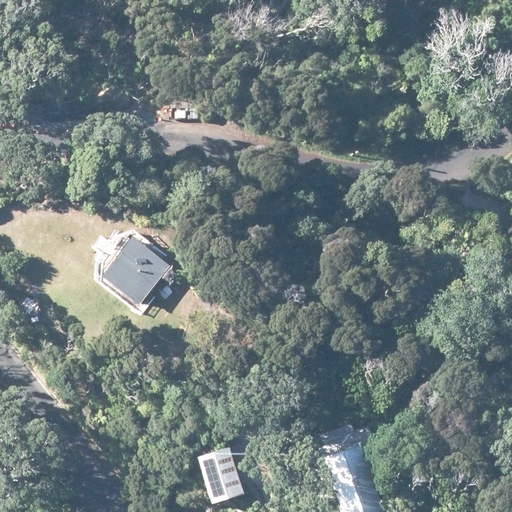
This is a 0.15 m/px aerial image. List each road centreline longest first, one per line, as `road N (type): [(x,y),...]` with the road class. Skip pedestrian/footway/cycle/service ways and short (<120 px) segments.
road 1 (tertiary): [(0,147),(176,132),(338,171),(450,186),(511,165)]
road 2 (tertiary): [(102,511),(89,470),(0,363)]
